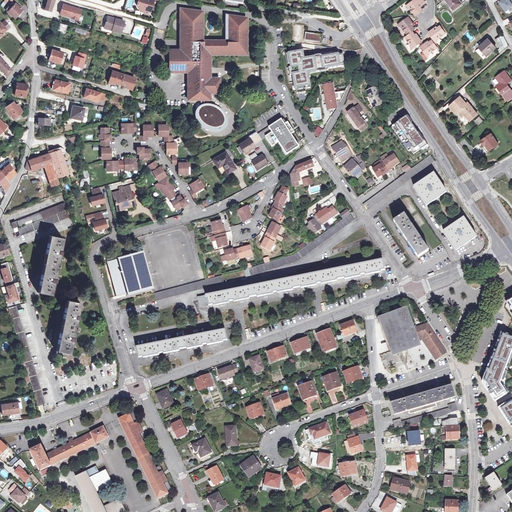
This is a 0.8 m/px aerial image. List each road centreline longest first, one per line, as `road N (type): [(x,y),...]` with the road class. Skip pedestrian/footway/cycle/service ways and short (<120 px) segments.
road 1 (residential): [(315,147),(272,79),(270,29),(255,16),(169,8),(152,70),(160,88),(171,90)]
road 2 (unclassified): [(132,389),(93,251),(99,242),(198,215)]
road 3 (tertiary): [(367,303),(139,387)]
road 4 (secondary): [(355,27),(463,191)]
road 5 (secondary): [(478,180),(371,16)]
road 6 (unclassified): [(315,147),(414,288)]
road 7 (tertiary): [(0,213),(32,130),(35,48)]
road 8 (tertiary): [(132,389),(0,429)]
road 9 (unclassified): [(198,215),(315,147)]
road 10 (residential): [(362,511),(377,490),(382,438),(375,394)]
road 11 (tertiary): [(139,387),(190,496)]
